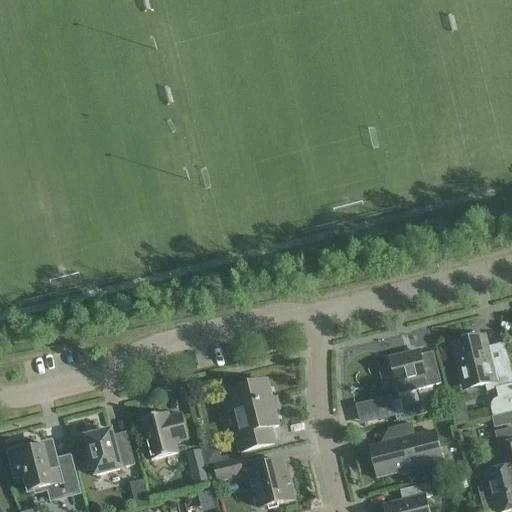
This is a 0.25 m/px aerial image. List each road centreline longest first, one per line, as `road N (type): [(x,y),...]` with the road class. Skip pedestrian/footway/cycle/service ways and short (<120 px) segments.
road 1 (unclassified): [(0,399),(91,381),(151,354),(312,321)]
road 2 (unclassified): [(312,321),(511,272)]
road 3 (residential): [(341,511),(312,321)]
